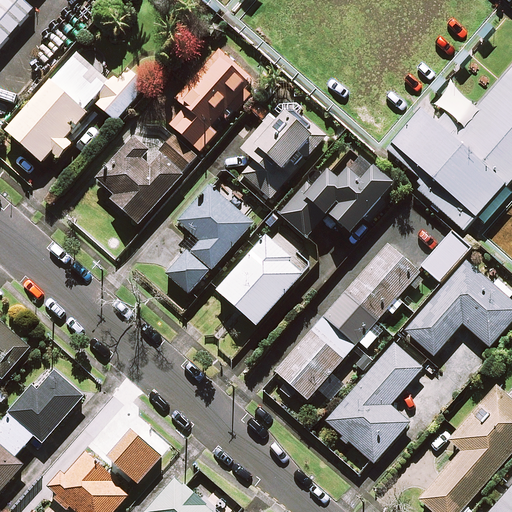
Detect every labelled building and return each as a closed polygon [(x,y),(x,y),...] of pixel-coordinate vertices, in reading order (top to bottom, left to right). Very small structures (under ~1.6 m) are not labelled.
[(0,50),(35,12),(28,6),(33,0),(3,0),(0,4),(0,50)] [(253,81),(220,53),(178,102),(187,109),(172,127),(202,153),(218,135),(212,130),(253,81)] [(110,86),(77,57),(54,84),(51,82),(7,132),(44,165),(53,155),(60,161),(73,146),(67,140),(89,115),(86,113),(100,96),(103,98),(96,106),(116,124),(148,88),(129,71),(119,83),(116,79),(110,86)] [(481,208),(511,173),(511,66),(463,121),(430,92),(395,130),(481,208)] [(327,139),(285,102),(242,151),(256,163),(244,176),(272,201),(327,139)] [(172,143),(165,137),(139,134),(96,180),(116,198),(113,202),(140,226),(199,162),(175,139),(172,143)] [(351,174),(363,185),(374,172),(362,162),(351,174)] [(351,174),(349,172),(340,182),(330,173),(315,191),(308,185),(280,217),(308,242),(338,207),(341,209),(331,220),(351,238),(395,188),(375,171),(374,172),(363,185),(351,174)] [(211,273),(212,274),(254,226),(210,188),(178,224),(201,244),(191,255),(211,273)] [(470,252),(453,236),(424,268),(441,284),(470,252)] [(294,261),(267,238),(217,294),(258,330),(304,277),(290,265),(294,261)] [(409,288),(416,294),(427,281),(388,247),(325,319),(277,373),(309,402),(318,392),(323,396),(336,381),(331,377),(356,348),(361,343),(369,350),(378,340),(370,333),(409,288)] [(190,297),(211,273),(191,255),(188,253),(166,277),(190,297)] [(491,349),(511,324),(511,302),(510,301),(511,298),(511,293),(499,282),(494,287),(468,264),(407,334),(435,358),(463,325),(491,349)] [(0,386),(32,350),(0,322),(0,386)] [(426,368),(397,343),(328,424),(375,465),(410,424),(391,408),(426,368)] [(85,399),(53,371),(0,431),(0,494),(25,467),(16,460),(35,437),(44,445),(85,399)] [(511,393),(509,397),(498,387),(450,443),(462,453),(420,501),(432,511),(462,511),(511,455),(511,393)] [(51,485),(56,489),(51,495),(70,511),(116,511),(132,495),(86,455),(67,477),(62,473),(51,485)] [(511,511),(511,475),(504,484),(511,491),(492,511),(511,511)] [(212,511),(177,481),(149,511),(212,511)] [(11,511),(38,511),(46,504),(31,491),(11,511)]
